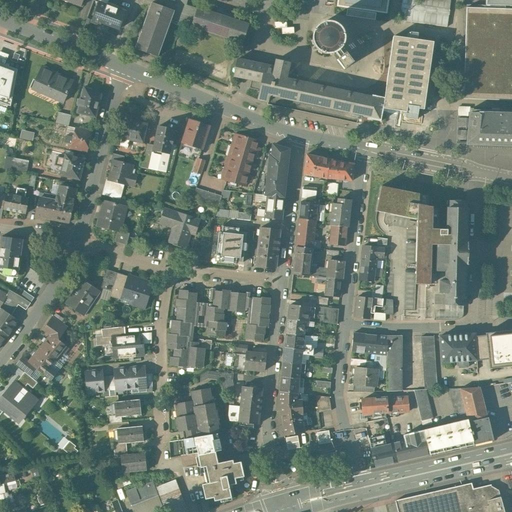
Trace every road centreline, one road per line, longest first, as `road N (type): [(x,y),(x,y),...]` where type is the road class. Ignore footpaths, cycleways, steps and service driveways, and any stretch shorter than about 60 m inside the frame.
road 1 (residential): [(345,324),(472,325),(476,173)]
road 2 (secondary): [(291,511),(511,460)]
road 3 (residential): [(168,266),(160,305),(163,456)]
road 4 (tertiary): [(125,68),(299,132)]
road 5 (residential): [(76,240),(125,68)]
road 6 (residential): [(366,149),(345,324)]
road 7 (residential): [(282,284),(272,453)]
road 8 (secondary): [(511,448),(360,481)]
road 9 (residential): [(299,132),(282,284)]
road 10 (residential): [(0,359),(76,240)]
road 11 (tertiary): [(0,18),(125,68)]
